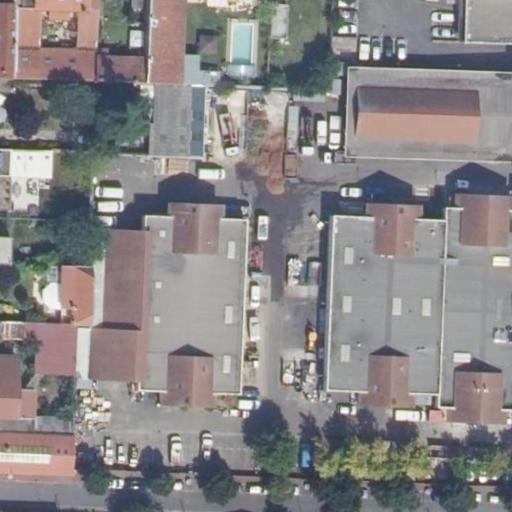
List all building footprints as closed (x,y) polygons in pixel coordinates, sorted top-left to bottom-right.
[(21,0),(21,7),(13,7),(12,79),(95,82),(95,58),(96,0),(21,0)] [(145,0),(144,60),(143,84),(156,85),(205,87),(219,87),(219,74),(196,72),(197,55),(181,55),(182,0),(145,0)] [(511,0),(463,0),(463,47),(511,48),(511,0)] [(13,7),(0,6),(0,78),(12,79),(13,7)] [(287,7),(270,7),(269,40),(286,41),(287,7)] [(95,58),(95,82),(143,84),(144,60),(95,58)] [(511,70),(345,65),(342,158),(511,162),(511,70)] [(0,90),(11,91),(12,79),(0,78),(0,90)] [(205,87),(156,85),(155,124),(150,124),(149,156),(203,158),(205,87)] [(0,150),(0,211),(8,212),(8,210),(9,179),(8,179),(9,151),(0,150)] [(9,179),(8,210),(13,210),(17,205),(18,178),(49,179),(50,152),(9,151),(8,179),(9,179)] [(142,231),(136,382),(135,391),(161,392),(160,404),(212,406),(213,393),(238,394),(241,330),(244,220),(219,219),(220,206),(168,204),(167,217),(142,216),(142,231)] [(365,218),(330,216),(324,390),(358,392),(358,404),(410,406),(410,394),(435,395),(435,407),(511,410),(511,211),(442,208),(441,221),(416,220),(417,207),(365,205),(365,218)] [(75,375),(75,380),(136,382),(142,231),(90,229),(90,258),(89,269),(88,325),(88,328),(76,328),(75,375)] [(0,266),(9,267),(9,238),(0,237),(0,266)] [(72,258),(72,269),(89,269),(90,258),(72,258)] [(61,310),(61,325),(76,325),(88,325),(89,269),(72,269),(57,268),(57,282),(61,282),(61,285),(61,310)] [(50,310),(61,310),(61,285),(50,285),(43,292),(43,302),(50,310)] [(37,374),(75,375),(76,328),(76,325),(61,325),(24,324),(24,340),(38,340),(37,374)] [(0,433),(73,436),(74,422),(36,420),(36,394),(15,394),(15,359),(0,358),(0,433)] [(0,473),(72,476),(73,436),(0,433),(0,473)]
